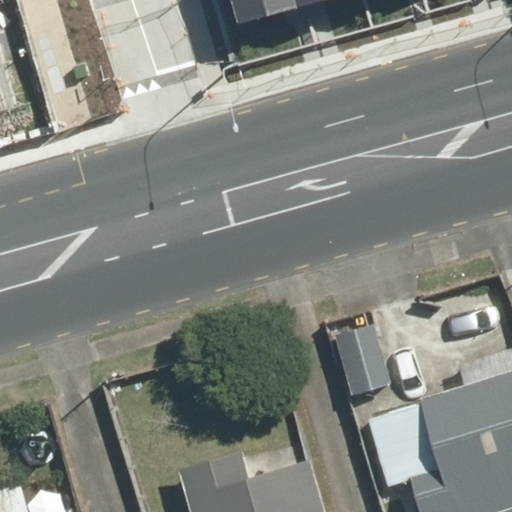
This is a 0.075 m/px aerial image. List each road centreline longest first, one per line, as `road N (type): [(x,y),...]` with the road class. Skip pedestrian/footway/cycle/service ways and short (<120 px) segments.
road 1 (secondary): [(220,215),(459,93),(511,78)]
road 2 (secondary): [(511,189),(470,201),(220,215)]
road 3 (residential): [(220,215),(144,0)]
road 4 (secondary): [(0,273),(220,215)]
